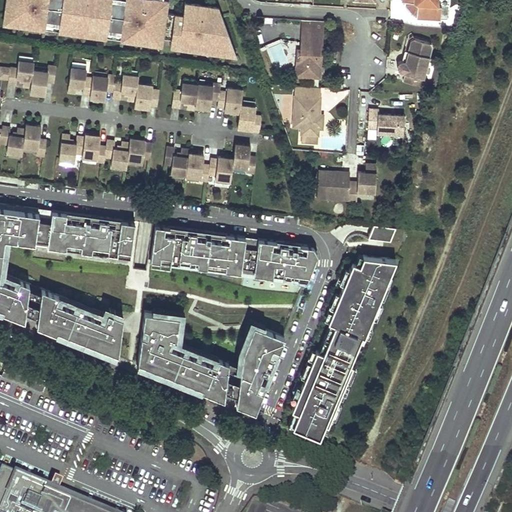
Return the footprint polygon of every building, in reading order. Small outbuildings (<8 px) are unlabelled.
[(6,0),(4,16),(14,17),(13,25),(29,27),(30,22),(58,26),(58,31),(74,33),(74,29),(91,31),(90,35),(106,38),(107,33),(136,37),(135,42),(152,44),(153,36),(171,39),(170,46),(186,49),(187,44),(202,46),(202,51),(225,54),(226,49),(238,51),(223,14),(217,13),(218,6),(210,5),(209,10),(200,9),(201,4),(185,2),(184,15),(161,12),(162,0),(6,0)] [(414,1),(417,4),(416,13),(416,17),(440,19),(441,5),(438,5),(437,0),(404,0),(406,0),(414,1)] [(406,3),(413,13),(416,13),(417,4),(414,1),(406,0),(406,3)] [(14,17),(4,16),(3,23),(13,25),(14,17)] [(58,26),(30,22),(29,27),(58,31),(58,26)] [(319,30),(298,28),(295,56),(292,56),(290,76),(314,78),(319,30)] [(136,37),(107,33),(106,38),(135,42),(136,37)] [(162,38),(153,36),(152,44),(161,45),(162,38)] [(412,38),(408,40),(404,54),(403,61),(402,60),(400,60),(399,60),(397,61),(396,62),(395,63),(395,64),(394,65),(394,67),(395,68),(396,69),(397,70),(398,71),(399,71),(400,72),(403,72),(401,81),(419,86),(421,77),(418,76),(422,63),(425,63),(429,45),(427,42),(412,38)] [(30,85),(29,90),(32,90),(38,91),(44,92),(46,79),(53,80),(55,64),(48,63),(47,69),(33,68),(34,60),(19,58),(18,66),(10,65),(10,67),(0,65),(0,77),(5,78),(8,79),(7,82),(15,83),(16,76),(19,76),(23,77),(22,80),(22,84),(30,85)] [(70,67),(67,92),(74,93),(75,87),(76,83),(79,84),(83,84),(82,92),(90,93),(89,95),(104,97),(106,88),(113,89),(112,95),(120,96),(121,89),(124,89),(128,89),(127,93),(127,97),(135,98),(134,103),(149,105),(149,102),(156,103),(158,87),(151,87),(152,82),(137,80),(137,75),(123,74),(122,78),(114,77),(115,73),(108,72),(107,75),(92,73),(91,78),(84,77),(85,69),(70,67)] [(243,85),(228,83),(228,85),(220,84),(220,86),(213,85),(214,82),(198,80),(198,83),(184,81),(182,88),(175,87),(172,104),(180,105),(181,98),(184,98),(188,99),(187,103),(187,107),(194,108),(195,104),(210,107),(211,97),(218,98),(217,105),(225,106),(224,109),(239,111),(237,126),(252,128),(252,130),(259,131),(261,120),(261,113),(254,112),(256,102),(241,100),(243,85)] [(315,96),(288,94),(286,126),(295,126),(294,133),(295,133),(295,141),(303,142),(303,134),(311,134),(312,134),(313,127),(316,128),(317,118),(313,118),(313,113),(315,96)] [(376,126),(376,131),(403,132),(404,113),(378,112),(378,107),(368,107),(367,126),(376,126)] [(25,124),(24,129),(16,128),(16,132),(15,136),(11,135),(8,135),(9,127),(2,126),(1,129),(0,129),(0,143),(7,145),(6,152),(21,154),(22,147),(36,149),(35,156),(43,157),(45,141),(38,140),(40,127),(34,126),(28,125),(25,124)] [(96,161),(96,164),(103,165),(103,160),(111,161),(111,166),(125,168),(126,163),(141,165),(142,161),(149,162),(151,146),(144,146),(144,143),(140,142),(135,142),(129,141),(129,146),(121,144),(120,149),(120,152),(116,152),(113,151),(114,143),(106,142),(105,149),(98,148),(99,139),(84,136),(84,139),(76,138),(75,145),(72,145),(68,144),(68,141),(69,135),(62,133),(58,158),(73,160),(74,153),(82,154),(81,159),(96,161)] [(310,142),(311,134),(303,134),(303,142),(310,142)] [(224,139),(224,149),(232,149),(232,139),(224,139)] [(193,157),(188,156),(188,153),(180,152),(180,156),(179,159),(175,159),(172,159),(173,151),(166,150),(163,167),(170,168),(169,176),(185,178),(184,181),(199,183),(199,186),(206,186),(207,180),(214,181),(213,185),(228,187),(230,172),(245,174),(245,177),(253,178),(255,162),(247,161),(249,151),(234,149),(231,164),(228,163),(223,163),(217,162),(216,164),(209,163),(208,168),(201,167),(202,158),(199,157),(193,157)] [(343,172),(327,170),(326,174),(311,173),(309,193),(319,194),(318,197),(340,199),(349,200),(349,190),(367,192),(369,172),(350,171),(349,181),(349,184),(342,183),(342,180),(343,172)] [(38,210),(0,204),(0,311),(22,320),(23,312),(35,317),(34,325),(115,356),(121,318),(102,310),(101,313),(3,274),(8,242),(128,259),(133,224),(50,212),(49,218),(37,216),(38,210)] [(50,212),(38,210),(37,216),(49,218),(50,212)] [(394,228),(372,225),(368,238),(390,241),(394,228)] [(244,240),(154,227),(148,262),(275,281),(275,275),(302,279),(312,253),(306,251),(304,254),(302,253),(306,250),(256,242),(255,248),(243,247),(244,240)] [(256,242),(244,240),(243,247),(255,248),(256,242)] [(396,258),(360,249),(356,258),(349,255),(342,274),(338,283),(335,291),(332,300),(331,303),(327,312),(324,319),(327,320),(331,322),(320,350),(316,349),(313,347),(310,355),(307,364),(306,367),(302,375),(299,383),(296,393),(290,408),(293,409),(296,410),(291,425),(295,427),(296,428),(293,437),(304,441),(307,432),(318,436),(324,423),(326,424),(327,421),(333,408),(340,390),(344,381),(345,378),(349,369),(352,362),(349,360),(360,332),(364,334),(368,324),(371,318),(372,314),(376,306),(383,289),(388,275),(396,258)] [(275,275),(275,281),(299,285),(302,279),(275,275)] [(383,289),(387,291),(392,277),(388,275),(383,289)] [(142,310),(135,364),(221,398),(222,390),(234,395),(233,403),(252,410),(281,336),(248,323),(237,350),(236,365),(173,341),(177,315),(142,310)] [(331,322),(327,320),(316,349),(320,350),(331,322)] [(47,379),(6,363),(1,374),(43,391),(47,379)] [(290,391),(296,393),(299,383),(294,381),(290,391)] [(327,421),(331,423),(337,409),(333,408),(327,421)] [(291,425),(296,410),(293,409),(286,425),(295,428),(295,427),(291,425)] [(61,504),(61,503),(61,502),(61,501),(60,500),(59,500),(58,499),(57,500),(56,500),(56,501),(55,501),(55,502),(53,501),(58,489),(50,485),(45,497),(41,496),(43,493),(0,475),(0,511),(86,511),(67,503),(66,506),(61,504)]
